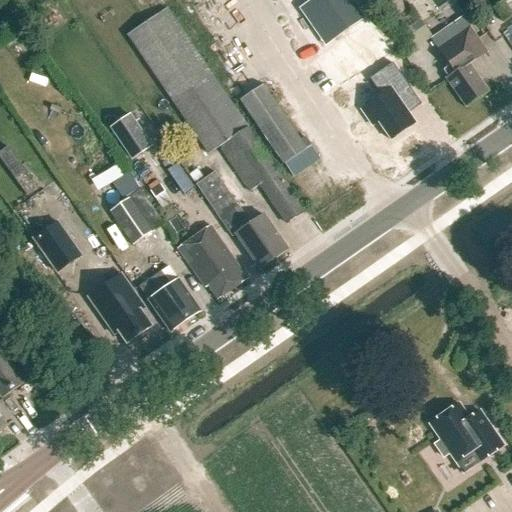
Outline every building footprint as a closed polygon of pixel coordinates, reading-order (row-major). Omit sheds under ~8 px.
[(348,0),(313,0),(300,10),(325,46),(341,35),(362,20),(348,0)] [(511,11),(503,0),(502,0),(493,7),(504,21),(511,14),(511,11)] [(260,186),(286,224),(304,212),(166,9),(127,34),(209,155),(219,148),(250,192),(260,186)] [(446,79),(466,107),(487,92),(469,65),(487,53),(469,28),(438,50),(450,66),(443,71),(448,78),(446,79)] [(384,95),(363,109),(374,124),(380,120),(393,139),(418,122),(402,99),(415,90),(396,64),(373,80),(384,95)] [(240,101),(284,165),(306,150),(262,86),(240,101)] [(110,127),(132,160),(152,146),(130,113),(110,127)] [(306,150),(284,165),(292,177),(320,159),(306,139),(300,142),(306,150)] [(173,157),(161,164),(175,188),(186,181),(173,157)] [(226,168),(218,174),(231,194),(239,188),(226,168)] [(110,212),(133,246),(163,225),(141,191),(127,171),(112,181),(125,202),(110,212)] [(214,173),(196,186),(232,238),(235,235),(259,270),(287,251),(263,216),(250,225),(214,173)] [(308,183),(314,193),(330,183),(325,174),(308,183)] [(58,223),(33,240),(56,273),(81,256),(58,223)] [(207,286),(218,301),(247,280),(210,227),(177,250),(205,288),(207,286)] [(166,269),(139,288),(170,332),(200,312),(178,280),(175,283),(166,269)] [(144,309),(121,276),(88,299),(99,314),(101,313),(108,322),(106,323),(114,335),(118,333),(126,345),(151,327),(144,317),(145,316),(141,311),(144,309)] [(0,396),(2,399),(24,384),(0,349),(0,396)] [(471,423),(459,405),(429,425),(440,442),(435,446),(443,458),(449,454),(455,463),(473,451),(480,463),(504,447),(485,419),(479,423),(471,423)]
